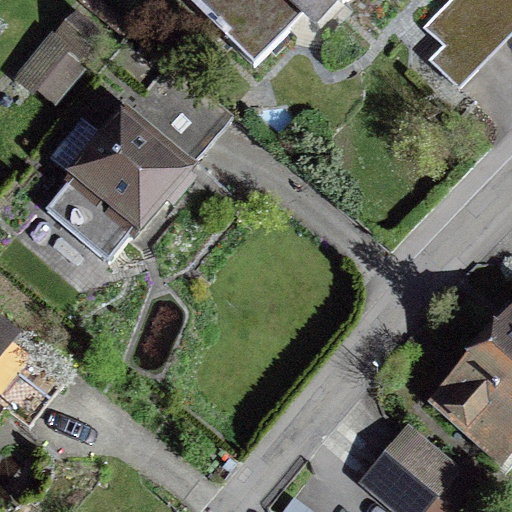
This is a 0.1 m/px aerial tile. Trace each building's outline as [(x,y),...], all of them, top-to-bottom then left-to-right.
[(184,0),(251,69),(291,32),(289,0),(334,0),(341,7),(352,0),(184,0)] [(460,90),(511,35),(511,0),(455,0),(426,30),(445,48),(431,63),(460,90)] [(76,18),(59,35),(81,57),(98,40),(76,18)] [(52,102),(77,72),(62,60),(37,90),(52,102)] [(186,174),(124,121),(106,141),(82,120),(49,158),(73,179),(45,212),(106,265),(164,199),(172,206),(186,189),(178,182),(186,174)] [(485,349),(511,372),(511,318),(502,330),(485,349)] [(64,386),(0,336),(0,406),(30,429),(64,386)] [(511,451),(511,372),(485,349),(464,373),(437,402),(504,461),(511,451)] [(388,458),(434,497),(455,474),(408,435),(388,458)] [(421,511),(434,497),(388,458),(366,484),(399,511),(421,511)]
